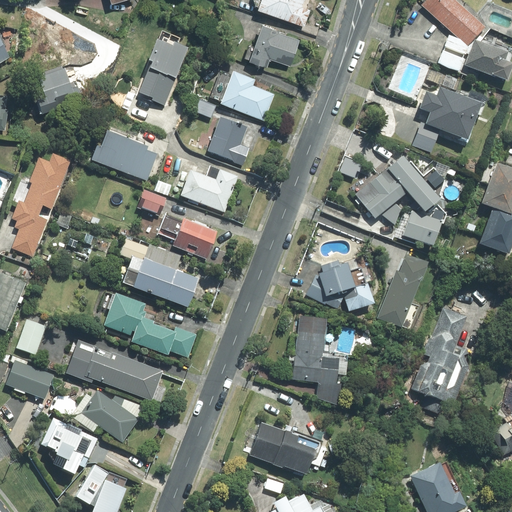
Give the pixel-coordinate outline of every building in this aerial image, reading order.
[(255,0),(253,8),(302,27),(308,10),(298,6),(300,0),(255,0)] [(461,55),(465,47),(482,27),(451,0),(424,0),(418,7),(448,33),(442,46),(461,55)] [(275,29),(258,23),(244,62),(261,68),(265,60),(284,67),(294,40),(274,32),(275,29)] [(508,66),(506,65),(511,50),(487,41),(485,48),(472,43),(462,67),(502,83),(508,66)] [(163,107),(182,51),(166,45),(164,51),(147,44),(140,63),(145,65),(133,96),(163,107)] [(461,60),(441,51),(435,64),(456,73),(461,60)] [(33,108),(37,118),(76,103),(71,90),(67,92),(59,71),(36,80),(45,103),(33,108)] [(89,72),(76,77),(80,86),(84,84),(86,90),(94,87),(89,72)] [(250,81),(227,74),(216,106),(261,121),(270,95),(247,88),(250,81)] [(457,81),(441,75),(437,86),(452,92),(457,81)] [(469,135),(466,133),(480,100),(465,93),(462,103),(424,87),(413,114),(422,118),(410,148),(426,155),(436,132),(462,142),(465,144),(469,135)] [(216,108),(195,100),(189,114),(210,122),(216,108)] [(242,131),(213,122),(203,153),(240,166),(246,149),(237,146),(242,131)] [(96,132),(86,162),(146,182),(154,156),(142,152),(143,147),(96,132)] [(47,162),(36,158),(21,204),(15,202),(8,221),(13,223),(5,248),(32,257),(44,219),(35,217),(38,207),(51,212),(68,161),(49,155),(47,162)] [(417,214),(434,201),(428,194),(441,184),(429,170),(417,180),(399,158),(377,175),(373,169),(350,187),(355,194),(352,196),(370,218),(401,194),(417,214)] [(86,165),(74,162),(72,171),(84,175),(86,165)] [(476,206),(488,211),(475,245),(502,256),(511,230),(511,212),(508,211),(511,200),(511,171),(492,164),(476,206)] [(220,214),(233,179),(209,171),(205,181),(185,174),(176,199),(220,214)] [(170,187),(156,182),(152,193),(166,198),(170,187)] [(164,199),(140,189),(133,207),(157,217),(164,199)] [(426,249),(441,215),(434,204),(422,218),(408,212),(398,238),(426,249)] [(70,217),(58,213),(54,225),(67,229),(70,217)] [(212,235),(161,216),(154,235),(170,241),(167,248),(202,261),(212,235)] [(128,259),(118,285),(183,309),(194,279),(172,271),(177,257),(124,238),(117,255),(128,259)] [(407,303),(422,264),(402,256),(393,280),(389,279),(373,320),(405,333),(415,306),(407,303)] [(302,296),(334,310),(341,292),(349,290),(341,260),(318,266),(320,274),(314,275),(302,296)] [(17,264),(13,278),(26,282),(31,268),(17,264)] [(22,299),(18,297),(22,285),(0,276),(0,330),(4,332),(15,303),(19,305),(22,299)] [(365,288),(341,295),(346,312),(370,306),(365,288)] [(102,310),(106,311),(101,327),(129,336),(127,343),(166,356),(167,351),(187,358),(195,334),(173,328),(171,332),(149,325),(151,321),(142,318),(143,313),(140,312),(142,304),(143,300),(130,296),(129,300),(111,294),(109,300),(105,299),(102,310)] [(450,406),(464,368),(466,360),(468,352),(453,345),(463,318),(439,309),(410,392),(450,406)] [(323,319),(297,317),(290,381),(316,383),(314,399),(334,401),(336,386),(330,386),(331,377),(340,378),(343,354),(319,351),(323,319)] [(45,325),(23,318),(14,348),(35,355),(45,325)] [(95,355),(96,350),(75,343),(64,373),(150,403),(161,372),(107,354),(106,359),(95,355)] [(0,384),(3,385),(12,389),(11,392),(22,396),(23,393),(41,399),(50,375),(25,366),(26,363),(13,358),(12,361),(9,367),(0,363),(0,384)] [(177,399),(182,383),(171,379),(166,395),(177,399)] [(89,400),(83,396),(77,404),(58,392),(50,405),(91,433),(96,426),(120,443),(136,419),(95,391),(89,400)] [(511,409),(510,416),(506,415),(503,424),(488,433),(501,457),(511,451),(511,409)] [(94,439),(48,419),(37,447),(51,453),(49,458),(61,463),(57,472),(69,477),(74,465),(82,468),(94,439)] [(323,451),(313,447),(313,445),(259,424),(247,456),(301,476),(307,462),(317,466),(323,451)] [(448,474),(441,477),(437,466),(408,478),(422,511),(453,511),(461,509),(456,497),(457,496),(448,474)] [(113,474),(108,487),(98,483),(101,476),(85,469),(69,502),(88,510),(87,511),(113,511),(127,480),(113,474)] [(281,485),(264,479),(260,490),(278,496),(281,485)] [(305,507),(300,497),(285,505),(282,499),(270,505),(273,511),(270,511),(326,511),(320,500),(305,507)]
